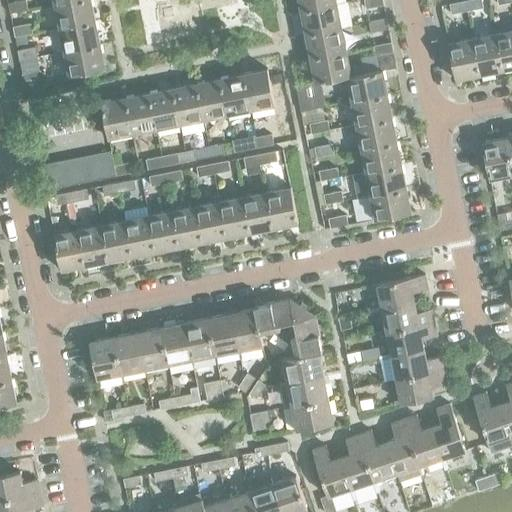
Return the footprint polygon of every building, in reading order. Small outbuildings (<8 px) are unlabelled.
[(17,0),(9,2),(11,12),(28,9),(26,0),(17,0)] [(60,26),(95,19),(91,0),(66,0),(55,2),(60,26)] [(298,0),(301,10),(337,3),(336,0),(298,0)] [(483,7),(481,0),(465,0),(449,3),(451,13),(483,7)] [(342,26),(337,3),(301,10),(305,34),(342,26)] [(371,31),(389,28),(387,18),(369,21),(371,31)] [(60,26),(65,49),(100,42),(95,19),(60,26)] [(31,22),(13,26),(15,36),(33,32),(31,22)] [(305,34),(310,57),(347,50),(342,26),(305,34)] [(503,69),(511,67),(511,29),(495,33),(503,69)] [(495,33),(471,38),(479,74),(503,69),(495,33)] [(448,42),(455,79),(479,74),(471,38),(448,42)] [(375,55),(393,51),(391,41),(373,45),(375,55)] [(104,66),(100,42),(65,49),(69,73),(104,66)] [(18,49),(20,59),(38,56),(36,46),(18,49)] [(351,74),(347,50),(310,57),(315,81),(347,75),(351,74)] [(268,66),(244,71),(251,108),(276,104),(268,66)] [(347,75),(351,100),(387,93),(382,68),(351,74),(347,75)] [(22,73),(24,83),(42,79),(40,69),(22,73)] [(228,113),(251,108),(244,71),(221,76),(228,113)] [(204,118),(228,113),(221,76),(197,81),(204,118)] [(181,122),(204,118),(197,81),(173,85),(181,122)] [(157,127),(181,122),(173,85),(150,90),(157,127)] [(134,132),(157,127),(150,90),(126,94),(134,132)] [(356,123),(392,116),(387,93),(351,100),(356,123)] [(110,137),(134,132),(126,94),(102,99),(110,137)] [(305,99),(307,109),(325,106),(323,95),(305,99)] [(356,123),(361,147),(396,140),(392,116),(356,123)] [(309,123),(311,133),(330,129),(328,119),(309,123)] [(271,133),(255,136),(257,146),(273,143),(271,133)] [(257,146),(255,136),(240,139),(242,150),(257,146)] [(489,179),(511,174),(511,173),(505,138),(482,143),(489,179)] [(365,170),(401,163),(396,140),(361,147),(365,170)] [(224,142),(208,146),(210,156),(226,153),(224,142)] [(314,147),(316,157),(334,153),(332,143),(314,147)] [(210,156),(208,146),(192,149),(194,159),(210,156)] [(111,148),(99,151),(104,176),(116,173),(114,163),(111,148)] [(275,150),(259,153),(261,163),(277,160),(275,150)] [(99,151),(86,153),(91,178),(103,175),(99,151)] [(177,152),(161,155),(163,165),(179,162),(177,152)] [(75,155),(80,180),(91,178),(86,153),(75,155)] [(259,164),(261,163),(259,153),(243,156),(246,175),(261,172),(259,164)] [(75,155),(63,158),(68,182),(80,180),(75,155)] [(147,169),(163,165),(161,155),(145,158),(147,169)] [(63,158),(52,160),(57,185),(68,182),(63,158)] [(227,159),(212,163),(214,173),(229,170),(227,159)] [(52,160),(40,163),(45,188),(57,185),(52,160)] [(114,163),(116,173),(132,170),(130,160),(114,163)] [(214,173),(212,163),(196,166),(198,176),(214,173)] [(365,170),(370,194),(405,187),(401,163),(365,170)] [(319,170),(321,180),(339,176),(337,166),(319,170)] [(180,169),(164,172),(166,182),(182,179),(180,169)] [(166,182),(164,172),(149,175),(151,185),(166,182)] [(133,179),(117,182),(119,192),(135,189),(133,179)] [(119,192),(117,182),(101,185),(103,195),(119,192)] [(291,184),(267,189),(274,226),(298,221),(291,184)] [(71,189),(73,200),(89,196),(87,186),(71,189)] [(370,194),(374,218),(410,211),(405,187),(370,194)] [(73,200),(71,189),(55,193),(57,203),(73,200)] [(250,231),(274,226),(267,189),(243,194),(250,231)] [(324,194),(326,204),(344,200),(342,190),(324,194)] [(227,235),(250,231),(243,194),(220,199),(227,235)] [(203,240),(227,235),(220,199),(196,203),(203,240)] [(180,245),(203,240),(196,203),(172,208),(180,245)] [(156,249),(180,245),(172,208),(149,213),(156,249)] [(497,213),(500,229),(509,228),(507,219),(506,212),(497,213)] [(149,213),(125,217),(133,254),(156,249),(149,213)] [(328,217),(330,227),(348,223),(346,213),(328,217)] [(109,258),(133,254),(125,217),(102,222),(109,258)] [(86,263),(109,258),(102,222),(78,227),(86,263)] [(61,268),(86,263),(78,227),(53,231),(61,268)] [(376,284),(380,309),(413,302),(411,291),(427,288),(424,275),(376,284)] [(272,331),(281,337),(301,307),(288,299),(270,302),(275,327),(271,328),(272,331)] [(270,302),(253,306),(261,345),(262,345),(259,331),(271,328),(275,327),(270,302)] [(415,312),(413,302),(380,309),(385,332),(434,322),(431,309),(415,312)] [(237,350),(261,345),(253,306),(251,306),(252,309),(230,313),(237,350)] [(314,315),(301,307),(281,337),(291,344),(293,343),(295,355),(295,356),(318,351),(318,352),(321,352),(314,315)] [(230,313),(206,318),(214,355),(237,350),(230,313)] [(206,318),(183,323),(190,359),(214,355),(206,318)] [(434,322),(385,332),(390,356),(422,349),(420,339),(436,336),(434,322)] [(183,323),(159,327),(167,364),(190,359),(183,323)] [(136,332),(143,369),(167,364),(159,327),(136,332)] [(136,332),(112,337),(120,373),(143,369),(136,332)] [(112,337),(88,342),(95,378),(120,373),(112,337)] [(424,357),(422,349),(390,356),(395,379),(443,369),(440,354),(424,357)] [(323,375),(318,352),(318,351),(295,356),(295,355),(282,358),(286,382),(323,375)] [(0,356),(0,380),(10,379),(6,355),(0,356)] [(446,383),(443,369),(395,379),(400,404),(432,397),(430,386),(446,383)] [(245,391),(254,377),(247,372),(238,386),(245,391)] [(327,399),(323,375),(286,382),(291,406),(327,399)] [(0,405),(15,402),(10,379),(0,380),(0,405)] [(207,399),(215,397),(214,389),(222,387),(220,379),(204,382),(207,399)] [(255,398),(265,384),(258,379),(248,393),(255,398)] [(511,434),(511,382),(504,385),(510,401),(501,404),(511,434)] [(222,387),(214,389),(215,397),(223,395),(222,387)] [(491,451),(511,444),(511,434),(501,404),(491,408),(486,392),(473,396),(491,451)] [(191,393),(174,396),(176,405),(192,401),(191,393)] [(176,405),(174,396),(158,399),(160,408),(176,405)] [(291,406),(296,430),(332,423),(327,399),(291,406)] [(128,405),(130,414),(146,411),(144,402),(128,405)] [(450,403),(436,408),(441,424),(433,427),(443,457),(466,450),(450,403)] [(130,414),(128,405),(112,409),(113,417),(130,414)] [(258,411),(262,427),(270,426),(267,409),(258,411)] [(250,413),(253,429),(262,427),(258,411),(250,413)] [(416,415),(405,419),(420,465),(443,457),(433,427),(421,431),(416,415)] [(396,440),(386,443),(396,473),(399,481),(423,474),(420,465),(405,419),(391,424),(396,440)] [(478,424),(476,419),(467,422),(469,427),(478,424)] [(376,446),(371,430),(358,435),(374,481),(396,473),(386,443),(376,446)] [(350,455),(341,459),(351,488),(374,481),(358,435),(344,439),(350,455)] [(271,444),(273,452),(289,449),(288,440),(271,444)] [(273,452),(271,444),(255,447),(257,456),(273,452)] [(328,496),(351,488),(341,459),(331,462),(325,446),(312,450),(328,496)] [(233,456),(217,460),(219,469),(235,465),(233,456)] [(219,469),(217,460),(201,463),(203,472),(219,469)] [(186,465),(170,469),(172,478),(188,474),(186,465)] [(172,478),(170,469),(154,472),(155,481),(172,478)] [(0,474),(0,500),(40,492),(37,479),(22,482),(19,471),(0,474)] [(498,471),(486,475),(490,485),(501,481),(498,471)] [(142,483),(140,474),(123,477),(125,486),(142,483)] [(486,475),(475,479),(476,483),(477,486),(478,489),(490,485),(486,475)] [(295,476),(272,484),(280,511),(303,511),(306,511),(295,476)] [(255,511),(280,511),(272,484),(249,492),(255,511)] [(42,505),(40,492),(0,500),(0,511),(27,511),(27,508),(42,505)] [(230,511),(255,511),(249,492),(226,499),(230,511)] [(201,499),(178,507),(179,511),(204,511),(203,507),(201,499)] [(230,511),(226,499),(203,507),(204,511),(230,511)]
